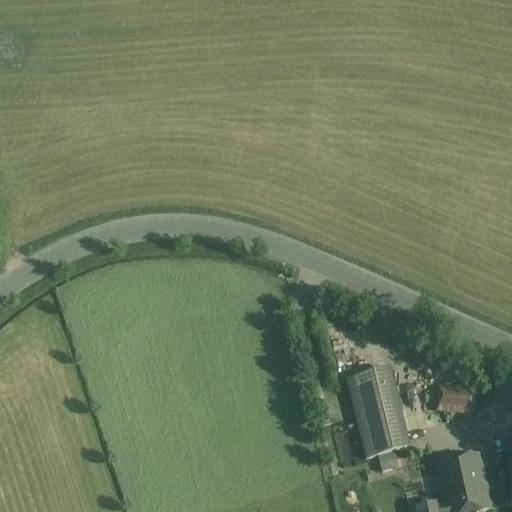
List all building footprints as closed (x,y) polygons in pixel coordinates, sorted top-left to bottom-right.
[(361,455),(399,444),(379,367),(341,377),(361,455)] [(436,414),(474,418),(477,393),(438,389),(436,414)] [(426,435),(426,414),(407,414),(407,435),(426,435)] [(458,495),(462,511),(487,511),(511,505),(511,495),(510,488),(489,493),(479,456),(436,468),(444,499),(458,495)] [(511,456),(503,459),(509,483),(511,482),(511,456)] [(462,511),(458,495),(444,499),(447,508),(437,510),(436,507),(417,511),(462,511)]
